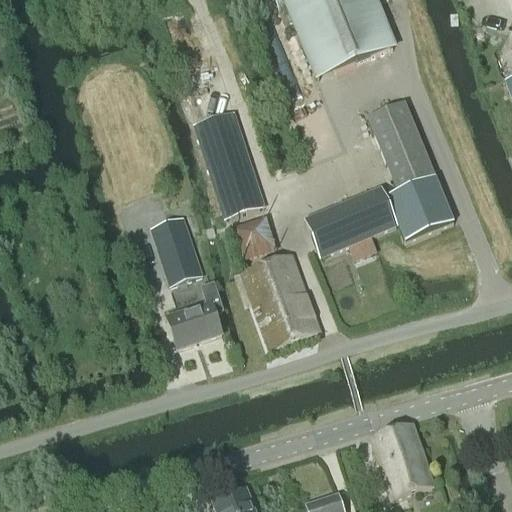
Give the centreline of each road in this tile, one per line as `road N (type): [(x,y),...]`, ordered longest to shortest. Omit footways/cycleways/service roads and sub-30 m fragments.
road 1 (unclassified): [(0,452),(511,303)]
road 2 (tertiary): [(74,511),(511,386)]
